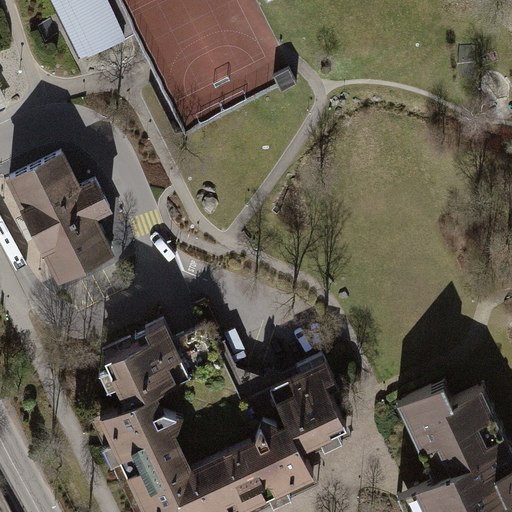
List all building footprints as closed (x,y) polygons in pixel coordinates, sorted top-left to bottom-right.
[(110,0),(52,0),(80,57),(127,35),(110,0)] [(62,146),(1,177),(56,282),(114,251),(96,216),(114,207),(96,173),(81,181),(62,146)] [(133,511),(252,511),(321,479),(307,450),(268,370),(237,360),(224,332),(218,335),(207,312),(200,316),(195,305),(170,317),(165,307),(134,322),(137,326),(103,343),(107,352),(96,358),(107,381),(116,377),(122,389),(95,402),(99,408),(87,414),(133,511)] [(342,381),(326,352),(287,368),(271,362),(268,370),(307,450),(352,432),(334,385),(342,381)] [(445,372),(395,395),(430,470),(392,488),(403,511),(511,511),(511,434),(485,378),(455,392),(445,372)]
